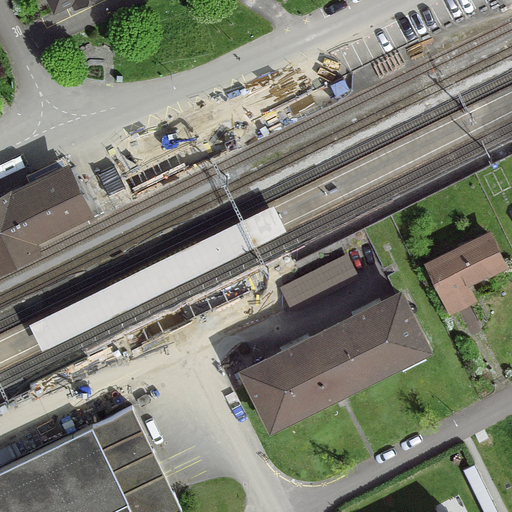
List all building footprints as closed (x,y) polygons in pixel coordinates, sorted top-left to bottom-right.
[(212,155),(197,123),(106,167),(70,184),(82,208),(86,216),(212,155)] [(393,165),(389,156),(358,171),(363,180),(393,165)] [(44,227),(82,208),(70,184),(66,176),(63,170),(30,186),(15,194),(6,198),(5,197),(0,199),(0,262),(32,247),(31,245),(48,236),(44,227)] [(294,190),(0,334),(0,369),(308,216),(294,190)] [(428,263),(450,308),(470,298),(462,283),(501,264),(486,234),(428,263)] [(357,279),(348,260),(284,292),(293,310),(357,279)] [(423,345),(397,293),(245,369),(270,421),(423,345)] [(173,511),(180,509),(130,406),(90,425),(89,425),(0,467),(0,511),(173,511)]
